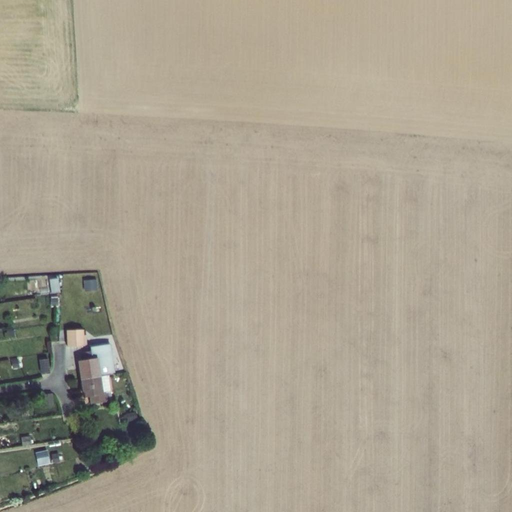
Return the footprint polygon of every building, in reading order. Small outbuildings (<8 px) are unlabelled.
[(96,280),(83,281),(83,291),(97,291),(96,280)] [(58,281),(48,281),(49,292),(59,292),(58,281)] [(84,329),(67,330),(67,346),(84,346),(84,329)] [(83,360),(77,361),(80,379),(100,376),(107,375),(114,373),(110,344),(90,347),(91,351),(82,352),(83,360)] [(47,359),(38,360),(40,374),(49,373),(47,359)] [(100,376),(80,379),(82,397),(88,396),(89,404),(109,401),(108,400),(111,400),(107,375),(100,376)] [(51,393),(42,395),(44,408),(53,407),(51,393)] [(135,412),(125,414),(127,421),(137,419),(135,412)] [(46,449),(35,452),(37,465),(48,462),(46,449)] [(57,453),(51,454),(52,463),(59,461),(57,453)]
